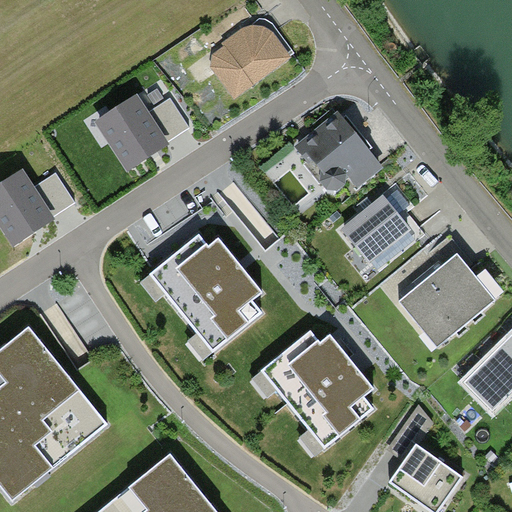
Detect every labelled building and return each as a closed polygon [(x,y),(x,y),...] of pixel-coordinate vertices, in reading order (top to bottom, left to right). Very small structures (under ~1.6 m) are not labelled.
[(224,47),(212,56),(210,67),(234,100),(291,59),(273,34),(263,28),(251,27),(242,30),(222,44),(224,47)] [(137,97),(95,125),(128,174),(156,156),(170,146),(168,143),(148,114),(137,97)] [(170,99),(148,114),(168,143),(190,129),(170,99)] [(310,136),(295,148),(308,166),(312,163),(320,172),(320,183),(327,192),(338,192),(347,185),(346,175),(359,189),(382,169),(339,114),(310,136)] [(35,189),(23,171),(0,186),(0,228),(13,249),(38,233),(56,221),(53,217),(35,189)] [(57,174),(35,189),(53,217),(75,203),(57,174)] [(383,197),(341,231),(356,248),(357,247),(370,264),(411,231),(383,197)] [(199,237),(150,276),(213,355),(262,315),(253,304),(262,296),(239,267),(219,242),(209,250),(199,237)] [(495,303),(457,256),(399,303),(437,350),(495,303)] [(30,331),(0,354),(0,489),(12,505),(108,428),(30,331)] [(310,332),(261,371),(324,450),(373,410),(364,399),(373,391),(350,362),(330,337),(321,345),(310,332)] [(511,336),(463,385),(492,413),(511,393),(511,336)] [(440,511),(463,479),(416,447),(389,485),(428,511),(440,511)] [(214,511),(170,457),(101,511),(214,511)]
